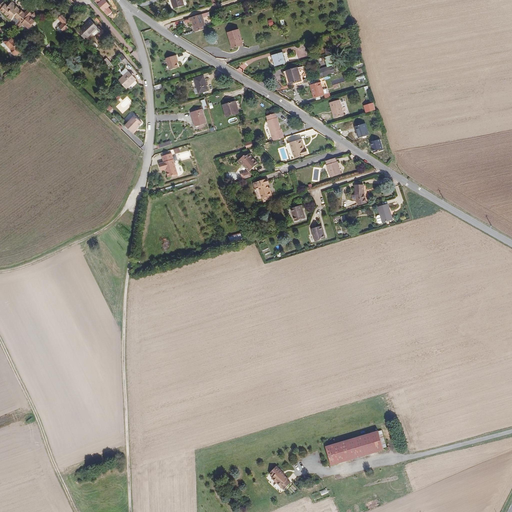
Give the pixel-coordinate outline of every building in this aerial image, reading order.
[(11,6),(7,2),(2,7),(4,8),(3,10),(14,21),(23,9),(14,2),(11,6)] [(27,13),(23,9),(14,21),(23,29),(27,25),(31,28),(39,19),(40,19),(42,17),(39,15),(38,17),(36,15),(30,10),(27,13)] [(62,27),(65,30),(69,26),(72,23),(65,15),(62,19),(66,23),(62,27)] [(207,31),(203,17),(191,20),(192,24),(193,24),(196,34),(207,31)] [(98,34),(100,36),(102,36),(105,33),(94,23),(83,35),(89,42),(96,36),(98,34)] [(238,29),(228,33),(229,37),(230,37),(233,47),(242,44),(238,29)] [(12,35),(6,42),(17,54),(19,54),(21,54),(23,52),(24,49),(22,44),(12,35)] [(327,66),(317,69),(319,77),(339,72),(334,54),(325,57),(327,66)] [(283,55),(273,58),(276,69),(286,66),(283,55)] [(130,68),(133,65),(125,57),(122,60),(130,68)] [(178,61),(179,60),(178,57),(168,60),(171,71),(180,69),(179,64),(178,61)] [(111,62),(106,67),(110,70),(114,66),(111,62)] [(287,88),(301,84),(298,77),(297,72),(286,75),(287,78),(285,79),(287,88)] [(123,85),(131,92),(140,83),(133,75),(128,80),(123,85)] [(196,90),(198,95),(207,93),(204,77),(194,80),(196,90)] [(323,99),(319,85),(309,88),(313,102),(323,99)] [(236,101),(224,106),(231,122),(242,117),(237,106),(238,106),(236,101)] [(335,104),(325,107),(329,121),(339,118),(335,104)] [(377,113),(375,105),(366,107),(368,115),(377,113)] [(199,113),(188,116),(192,130),(203,127),(199,113)] [(134,132),(139,127),(144,122),(136,115),(127,125),(134,132)] [(266,123),(272,143),(278,142),(276,137),(281,135),(280,132),(276,120),(267,123),(266,123)] [(360,140),(369,137),(365,125),(356,127),(360,140)] [(303,148),(305,148),(302,141),(291,144),(296,160),(308,156),(307,152),(306,152),(305,152),(303,148)] [(173,155),(163,158),(165,164),(160,165),(162,172),(168,170),(168,172),(167,173),(169,179),(179,176),(173,155)] [(253,168),(254,169),(259,165),(250,155),(247,158),(245,157),(239,162),(243,166),(244,166),(249,171),(253,168)] [(336,161),(327,163),(328,167),(327,167),(331,179),(341,176),(337,164),(336,161)] [(252,175),(250,173),(249,171),(248,171),(249,173),(243,175),(243,176),(244,179),(246,180),(251,177),(252,175)] [(268,180),(256,184),(257,188),(260,188),(268,186),(269,185),(268,180)] [(269,190),(268,186),(260,188),(263,200),(273,197),(270,190),(269,190)] [(356,199),(358,207),(366,205),(363,197),(363,188),(356,188),(356,199)] [(380,217),(382,225),(390,223),(388,218),(391,217),(388,207),(378,210),(380,217)] [(302,210),(291,213),(294,225),(305,222),(302,210)] [(311,233),(315,245),(325,242),(321,230),(311,233)] [(229,236),(230,241),(243,239),(242,233),(229,236)] [(326,446),(332,465),(384,449),(379,431),(326,446)] [(272,478),(285,489),(291,482),(288,479),(289,478),(280,471),(281,469),(278,466),(270,474),(274,477),(272,478)]
